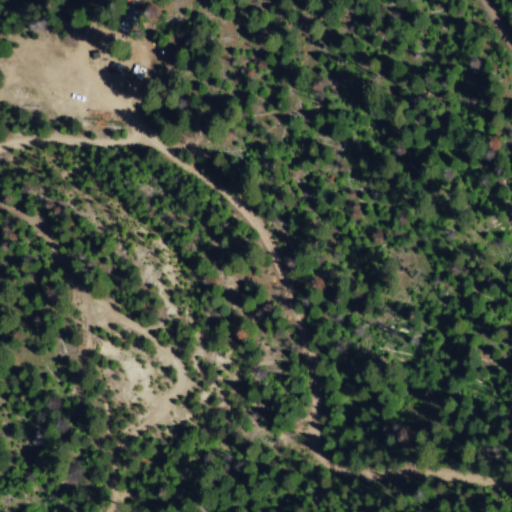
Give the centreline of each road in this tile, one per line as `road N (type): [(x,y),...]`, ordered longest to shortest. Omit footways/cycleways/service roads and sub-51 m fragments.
road 1 (track): [(511,483),(374,474),(326,462),(317,446),(318,401),(299,311),(263,230),(84,69)]
road 2 (track): [(0,200),(51,262),(176,369),(176,386),(164,396),(118,387),(86,330),(76,283)]
road 3 (track): [(144,128),(129,141),(0,144)]
